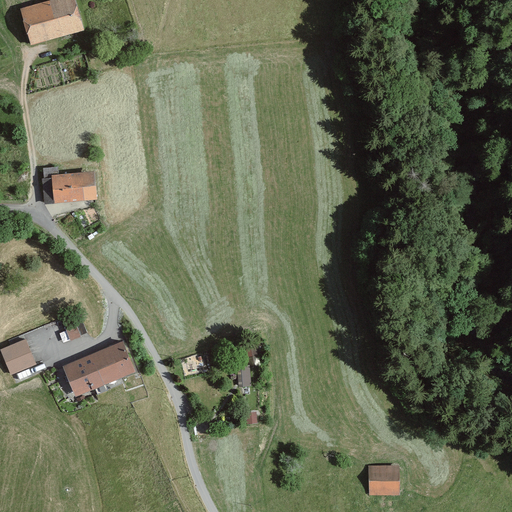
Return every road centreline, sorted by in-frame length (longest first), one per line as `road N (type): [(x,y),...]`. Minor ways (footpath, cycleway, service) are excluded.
road 1 (unclassified): [(36,212),(136,320),(180,410),(213,511)]
road 2 (residential): [(36,212),(23,103),(31,54)]
